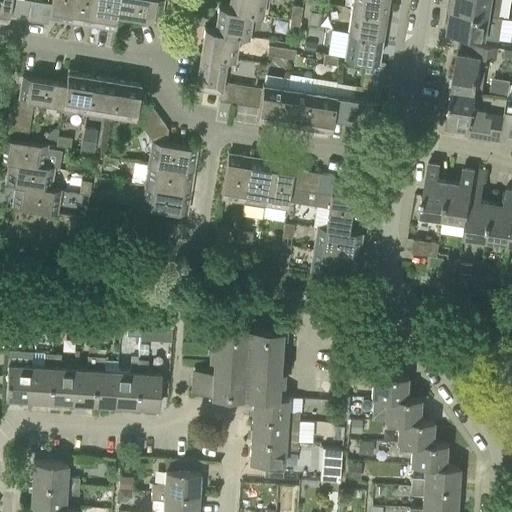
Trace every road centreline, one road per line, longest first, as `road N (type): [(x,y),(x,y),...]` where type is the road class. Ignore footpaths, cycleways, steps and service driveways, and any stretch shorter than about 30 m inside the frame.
road 1 (residential): [(495,511),(484,438),(384,274),(395,149)]
road 2 (residential): [(12,424),(204,430),(219,439)]
road 3 (residential): [(395,149),(210,137)]
road 4 (residential): [(169,74),(127,61),(0,47)]
road 5 (residential): [(395,149),(417,0)]
